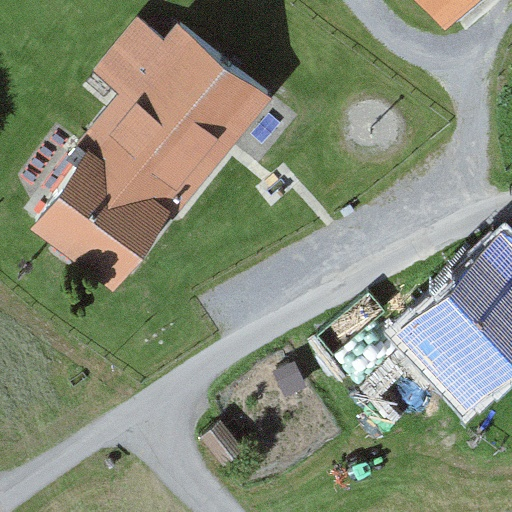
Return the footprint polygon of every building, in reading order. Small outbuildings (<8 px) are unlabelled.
[(482,0),(417,0),(444,32),(482,0)] [(115,298),(272,101),(177,25),(166,39),(137,15),(91,72),(121,96),(69,161),(80,170),(31,231),(115,298)] [(511,233),(394,337),(463,418),(511,372),(511,233)] [(294,363),(274,373),(286,398),(306,389),(294,363)] [(222,424),(202,440),(225,468),(245,452),(222,424)]
